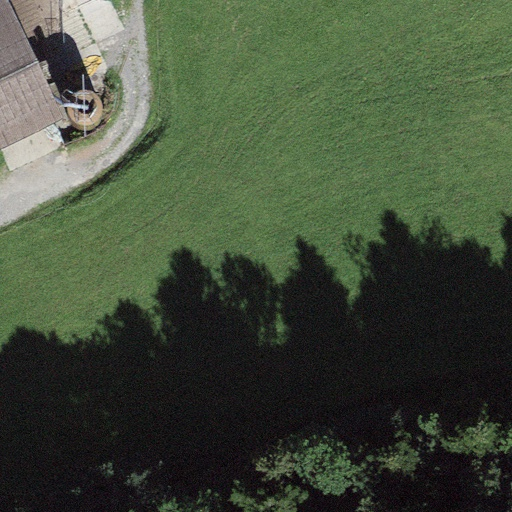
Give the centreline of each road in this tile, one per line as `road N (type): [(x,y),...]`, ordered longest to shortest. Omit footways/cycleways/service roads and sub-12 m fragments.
road 1 (track): [(22,511),(294,440),(430,394),(511,384)]
road 2 (track): [(0,214),(93,164),(123,135),(135,97),(132,0)]
